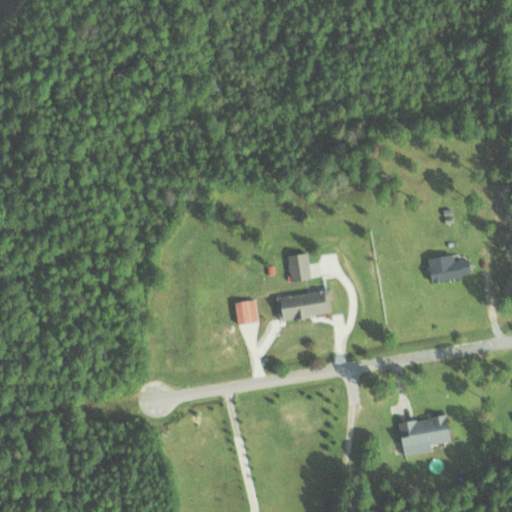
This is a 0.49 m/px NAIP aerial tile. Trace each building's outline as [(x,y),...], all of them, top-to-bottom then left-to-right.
[(285,255),(290,281),(310,276),(305,251),(285,255)] [(426,257),(429,281),(470,275),(468,258),(452,260),(452,254),(426,257)] [(331,312),(328,289),(275,296),(278,319),(331,312)] [(232,302),(236,324),(257,320),(253,298),(232,302)] [(430,450),(429,444),(449,441),(445,414),(396,422),(402,455),(430,450)]
